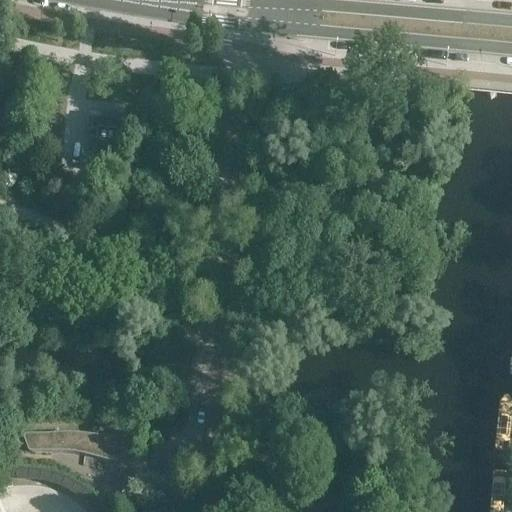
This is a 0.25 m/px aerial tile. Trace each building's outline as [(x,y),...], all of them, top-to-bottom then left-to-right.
[(124,136),(125,121),(91,118),(89,133),(124,136)] [(207,130),(208,119),(195,118),(194,128),(207,130)] [(103,173),(104,162),(88,160),(87,172),(103,173)] [(68,435),(65,435),(24,435),(29,454),(51,454),(59,454),(66,455),(70,455),(77,456),(80,456),(115,461),(115,436),(78,436),(74,435),(68,435)] [(102,511),(96,502),(76,486),(63,480),(52,475),(39,472),(14,472),(15,483),(28,483),(49,486),(59,489),(68,494),(78,501),(89,511),(102,511)]
